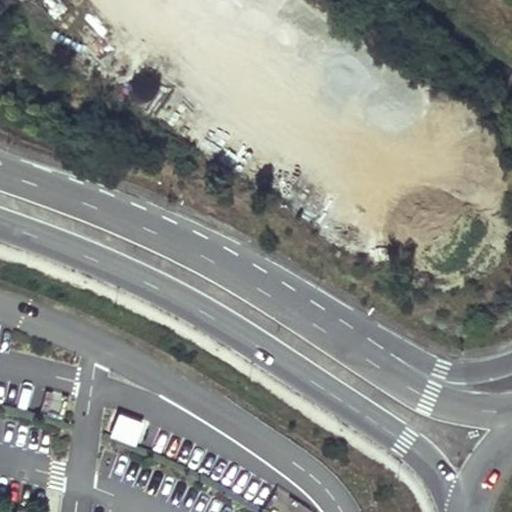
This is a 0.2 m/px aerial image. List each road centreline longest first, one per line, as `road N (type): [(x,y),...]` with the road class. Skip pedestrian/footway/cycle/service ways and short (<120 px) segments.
road 1 (secondary): [(0,224),(116,269),(218,321),(405,444),(436,471),(463,511)]
road 2 (secondary): [(325,331),(195,252),(0,172)]
road 3 (secondary): [(511,415),(427,397),(325,331)]
road 4 (trunk): [(511,361),(440,370),(395,346),(325,331)]
